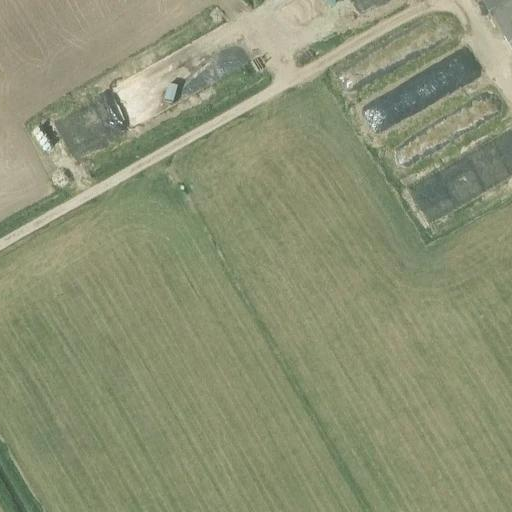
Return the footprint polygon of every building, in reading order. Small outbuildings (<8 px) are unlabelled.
[(511,0),(479,0),(511,56),(511,0)] [(398,65),(382,39),(338,67),(354,92),(398,65)] [(300,52),(305,62),(322,53),(317,43),(300,52)] [(145,87),(161,82),(157,65),(140,69),(145,87)] [(119,102),(67,123),(78,149),(129,129),(119,102)] [(429,218),(476,193),(481,201),(511,183),(511,123),(408,181),(429,218)] [(401,170),(424,155),(413,138),(390,153),(401,170)]
